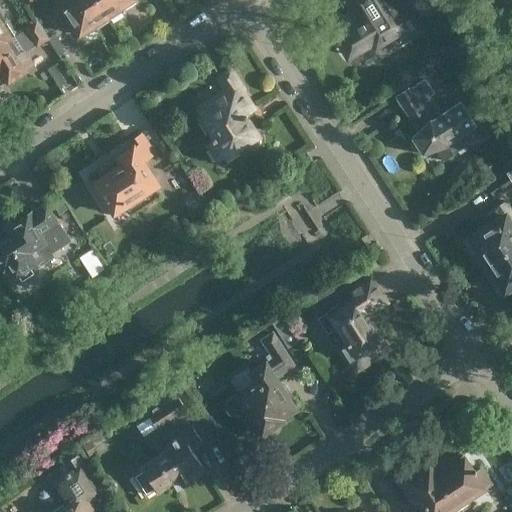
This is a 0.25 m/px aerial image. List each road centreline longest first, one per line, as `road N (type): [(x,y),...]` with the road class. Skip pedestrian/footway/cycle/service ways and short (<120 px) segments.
road 1 (residential): [(482,360),(242,1)]
road 2 (residential): [(0,157),(242,1)]
road 3 (residential): [(243,511),(482,360)]
